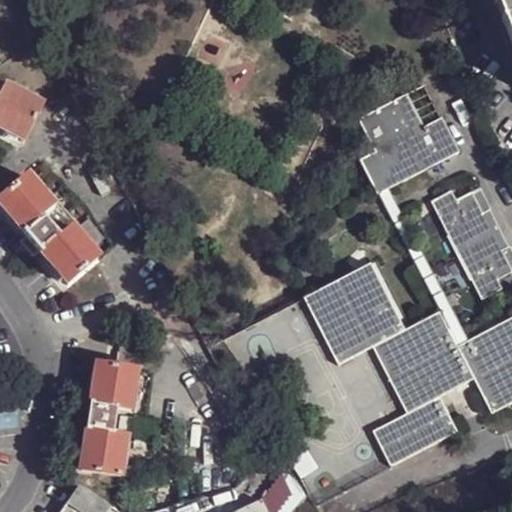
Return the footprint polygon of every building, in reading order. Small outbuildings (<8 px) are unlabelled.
[(511,0),(492,0),(511,49),(511,0)] [(42,105),(4,87),(0,93),(0,129),(23,142),(42,105)] [(406,96),(357,121),(374,155),(359,162),(372,188),(376,196),(378,196),(387,191),(458,154),(441,120),(423,129),(406,96)] [(99,260),(74,231),(71,228),(60,237),(46,220),(56,211),(54,208),(28,179),(0,203),(0,208),(27,240),(39,253),(69,286),(99,260)] [(387,191),(378,196),(440,314),(458,348),(467,344),(387,191)] [(479,191),(470,195),(482,215),(489,212),(490,212),(479,191)] [(431,204),(481,301),(502,291),(498,282),(511,275),(501,252),(508,250),(489,212),(482,215),(470,195),(456,202),(452,194),(431,204)] [(79,227),(59,204),(54,208),(56,211),(46,220),(60,237),(71,228),(74,231),(79,227)] [(511,274),(511,252),(510,249),(508,250),(501,252),(511,275),(511,274)] [(391,468),(457,433),(439,399),(474,380),(492,415),(511,404),(511,319),(506,323),(467,344),(458,348),(440,314),(404,332),(370,267),(326,290),(304,301),(338,366),(372,348),(407,415),(373,433),(391,468)] [(258,368),(271,359),(269,340),(253,332),(238,342),(240,360),(258,368)] [(271,359),(258,368),(260,388),(276,393),(289,385),(288,367),(271,359)] [(137,373),(98,367),(90,411),(87,428),(81,472),(120,479),(126,437),(114,436),(117,412),(130,414),(137,373)] [(90,411),(84,410),(82,427),(87,428),(90,411)] [(114,511),(79,488),(62,511),(114,511)] [(272,511),(266,498),(260,501),(265,511),(272,511)] [(265,511),(260,501),(238,511),(265,511)]
